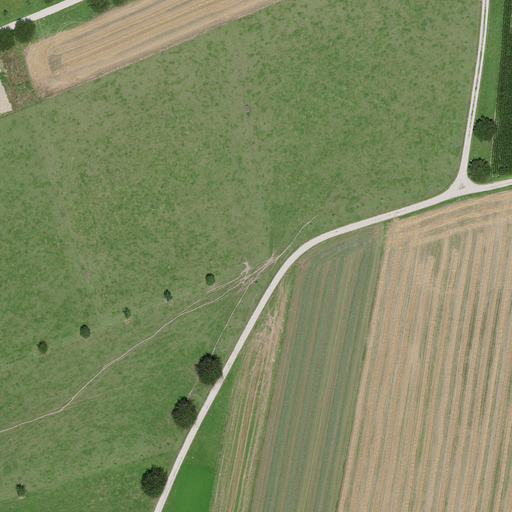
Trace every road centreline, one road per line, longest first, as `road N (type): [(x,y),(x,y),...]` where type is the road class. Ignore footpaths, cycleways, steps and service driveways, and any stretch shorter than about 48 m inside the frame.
road 1 (track): [(154,511),(289,259),(317,239),(462,191)]
road 2 (track): [(462,191),(484,0)]
